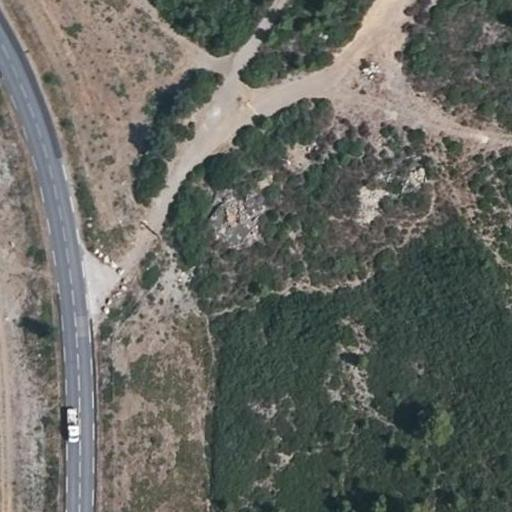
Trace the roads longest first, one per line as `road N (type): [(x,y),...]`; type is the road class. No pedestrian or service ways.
road 1 (secondary): [(76,511),(72,283),(34,120),(0,41)]
road 2 (track): [(102,278),(120,269),(158,211),(275,0)]
